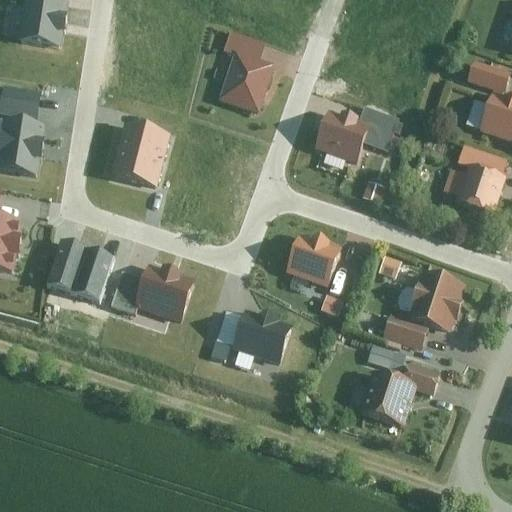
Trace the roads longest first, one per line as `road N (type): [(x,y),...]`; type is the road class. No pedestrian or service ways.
road 1 (track): [(472,484),(288,438),(0,343)]
road 2 (residential): [(265,197),(242,249),(223,258),(75,210),(103,0)]
road 3 (residential): [(265,197),(511,277)]
road 4 (residential): [(498,511),(472,484),(469,460),(511,339)]
road 5 (residential): [(311,59),(265,197)]
